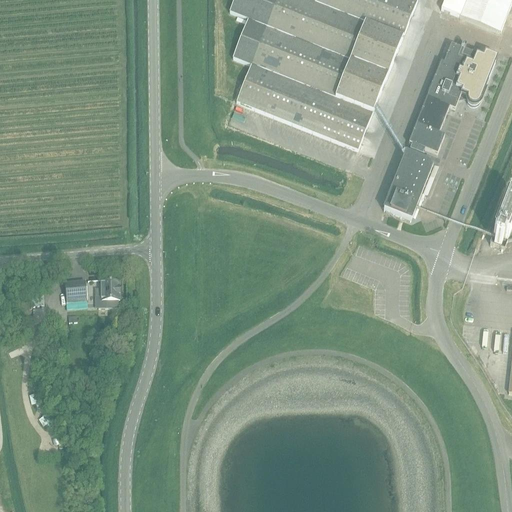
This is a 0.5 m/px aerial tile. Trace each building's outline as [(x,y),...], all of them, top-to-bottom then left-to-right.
[(410,0),(234,0),(229,14),(248,21),(232,60),(251,68),(236,105),(358,153),(418,3),(410,0)] [(511,0),(445,0),(440,12),(459,19),(500,35),(511,2),(511,0)] [(411,148),(410,153),(422,157),(424,153),(437,158),(444,138),(438,136),(449,111),(454,113),(458,103),(461,98),(467,100),(466,102),(467,104),(467,106),(469,108),(471,109),(473,109),(475,109),(477,108),(479,107),(480,105),(497,61),(484,56),(483,61),(451,48),(441,74),(438,73),(416,128),(408,146),(411,148)] [(411,223),(433,167),(406,156),(383,212),(411,223)] [(511,229),(511,206),(505,204),(489,246),(503,252),(511,229)] [(66,305),(87,303),(85,283),(64,285),(66,305)] [(120,284),(101,284),(101,302),(98,302),(98,310),(118,310),(118,302),(120,302),(120,284)] [(32,308),(44,307),(42,287),(30,288),(32,308)]
